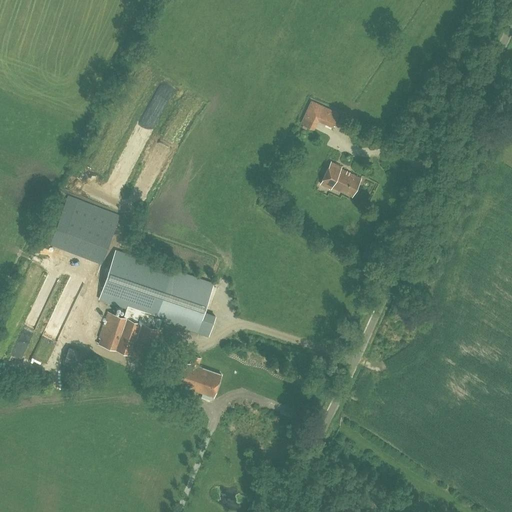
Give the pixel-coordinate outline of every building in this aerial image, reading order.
[(339,115),(312,103),(302,124),(312,129),(318,118),(334,125),(339,115)] [(361,178),(341,169),(342,167),(331,162),(321,183),(331,188),(332,187),(352,196),(361,178)] [(102,262),(120,215),(69,196),(51,241),(102,262)] [(207,298),(211,287),(208,275),(186,281),(183,271),(119,249),(112,269),(101,299),(112,303),(122,300),(126,313),(122,314),(114,338),(112,338),(114,347),(135,354),(146,322),(136,318),(134,313),(144,316),(158,312),(162,314),(172,311),(175,324),(213,337),(218,322),(206,318),(210,306),(185,297),(187,291),(207,298)] [(71,271),(69,277),(85,282),(87,275),(71,271)] [(67,284),(58,303),(73,310),(82,291),(67,284)] [(46,336),(48,336),(47,347),(51,347),(52,337),(55,337),(55,326),(47,326),(46,336)] [(87,353),(69,347),(63,364),(81,370),(87,353)] [(213,397),(221,374),(198,366),(201,358),(193,355),(190,363),(183,360),(175,383),(213,397)]
